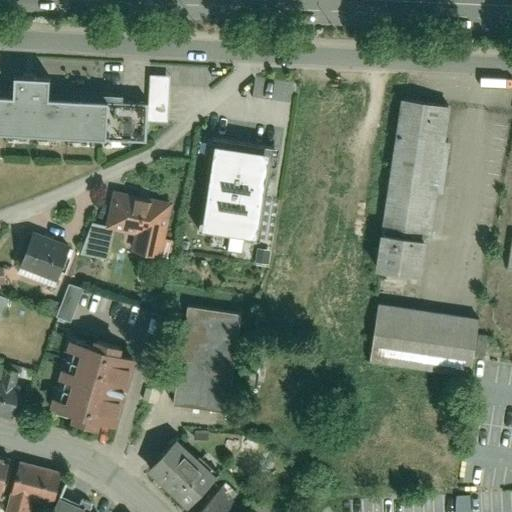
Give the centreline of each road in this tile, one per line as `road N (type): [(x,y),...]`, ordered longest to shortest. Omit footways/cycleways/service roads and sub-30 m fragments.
road 1 (residential): [(0,219),(145,151),(261,55)]
road 2 (residential): [(0,39),(261,55)]
road 3 (residential): [(261,55),(511,68)]
road 4 (residential): [(0,434),(105,468),(152,511)]
